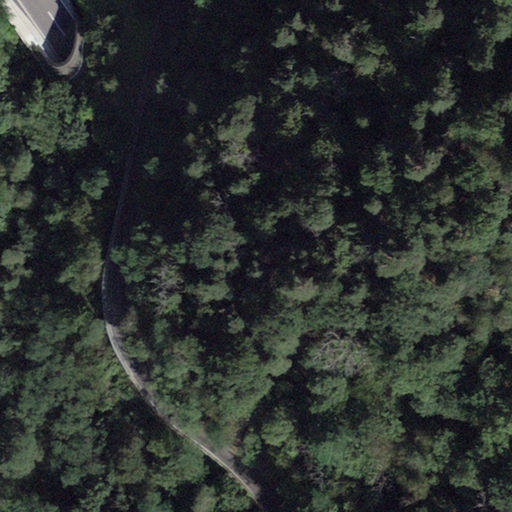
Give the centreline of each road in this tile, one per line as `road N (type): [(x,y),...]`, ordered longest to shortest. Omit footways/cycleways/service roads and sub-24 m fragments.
road 1 (motorway): [(489,511),(357,307),(138,0)]
road 2 (motorway): [(40,0),(276,358),(366,511)]
road 3 (tertiary): [(174,0),(132,183),(116,278),(118,317),(163,410),(247,476),(274,511)]
